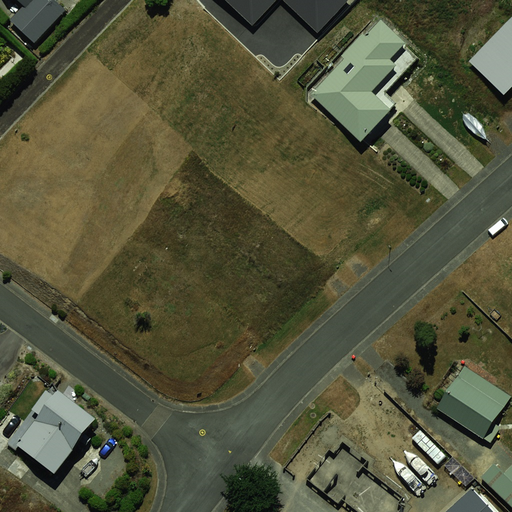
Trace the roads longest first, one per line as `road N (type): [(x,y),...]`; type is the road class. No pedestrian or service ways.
road 1 (residential): [(210,475),(280,387),(511,187)]
road 2 (residential): [(0,294),(210,475)]
road 3 (residential): [(0,124),(121,0)]
